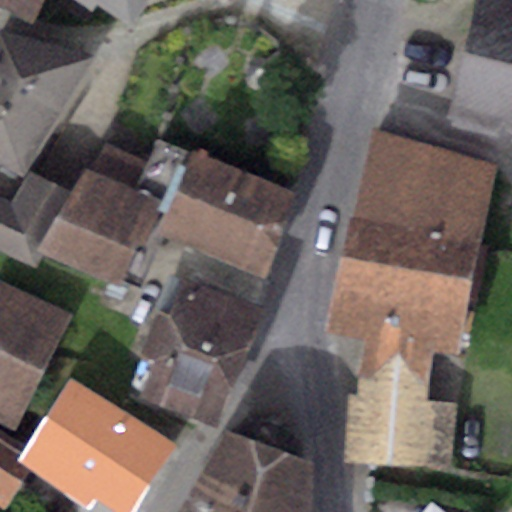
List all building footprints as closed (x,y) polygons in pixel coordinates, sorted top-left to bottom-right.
[(0,0),(0,8),(31,22),(41,0),(58,0),(85,20),(97,3),(129,21),(143,0),(0,0)] [(511,0),(475,0),(446,105),(511,123),(511,0)] [(93,57),(0,31),(0,159),(25,170),(93,57)] [(374,132),(351,217),(477,239),(494,163),(374,132)] [(296,192),(155,136),(147,156),(106,143),(69,189),(38,251),(138,293),(165,235),(267,274),(296,192)] [(25,170),(0,159),(0,248),(32,262),(38,251),(69,189),(25,170)] [(477,239),(351,217),(323,331),(362,341),(356,394),(426,401),(432,352),(455,356),(477,239)] [(69,314),(0,280),(0,420),(13,426),(69,314)] [(257,307),(183,280),(170,314),(156,308),(139,355),(157,362),(144,396),(215,421),(257,307)] [(132,511),(178,443),(71,381),(29,444),(19,459),(32,467),(65,489),(71,482),(117,511),(132,511)] [(356,394),(349,394),(343,457),(448,469),(454,403),(426,401),(356,394)] [(29,444),(0,430),(0,502),(7,506),(32,467),(19,459),(29,444)] [(308,511),(311,462),(230,434),(180,511),(308,511)]
